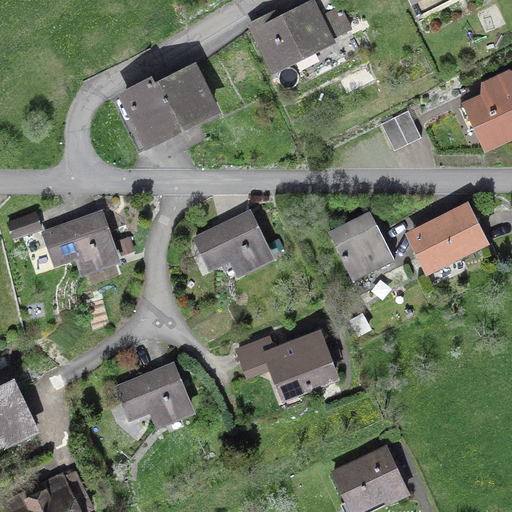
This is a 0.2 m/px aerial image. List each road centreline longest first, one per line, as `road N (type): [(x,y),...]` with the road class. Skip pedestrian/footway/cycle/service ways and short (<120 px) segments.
road 1 (residential): [(511,179),(181,181)]
road 2 (residential): [(74,182),(79,126),(99,87),(252,0)]
road 3 (residential): [(154,314),(48,385),(57,446)]
road 4 (residential): [(181,181),(161,236),(154,314)]
